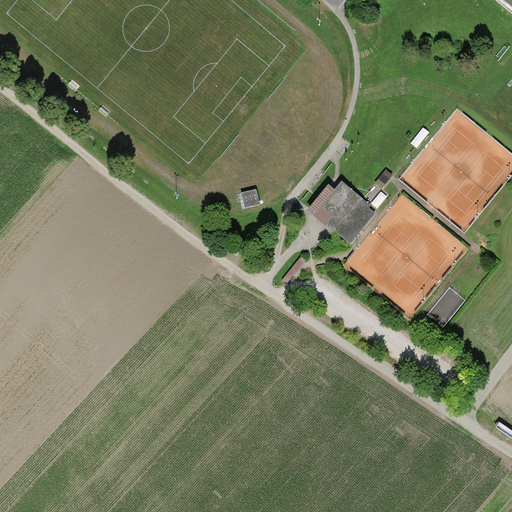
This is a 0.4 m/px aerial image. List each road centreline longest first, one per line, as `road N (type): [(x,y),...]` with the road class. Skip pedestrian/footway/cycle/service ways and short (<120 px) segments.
road 1 (track): [(0,84),(216,258),(467,420)]
road 2 (unclassified): [(511,359),(467,420),(511,451)]
